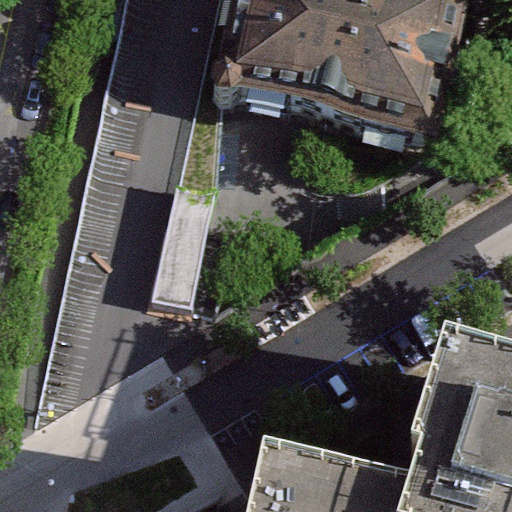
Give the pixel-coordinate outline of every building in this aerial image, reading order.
[(195,192),(217,195),(218,152),(219,113),(215,105),(217,96),(227,92),(244,0),(218,0),(178,189),(195,192)] [(234,110),(423,145),(452,4),(433,0),(244,0),(227,92),(217,96),(215,105),(219,113),(228,114),(234,110)] [(193,314),(217,195),(195,192),(178,189),(167,239),(154,308),(193,314)] [(511,511),(511,399),(439,381),(432,404),(404,488),(417,491),(411,511),(511,511)] [(309,511),(260,503),(257,511),(309,511)]
